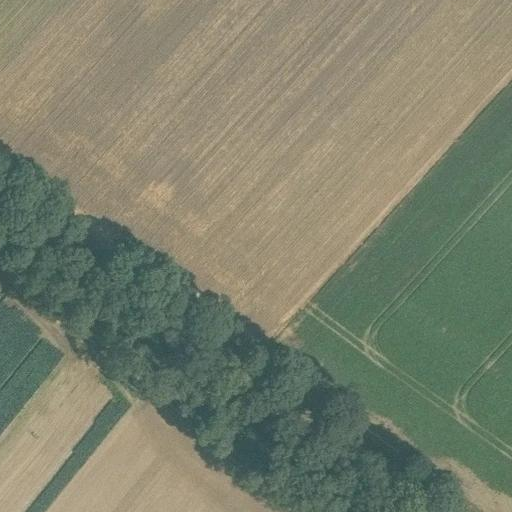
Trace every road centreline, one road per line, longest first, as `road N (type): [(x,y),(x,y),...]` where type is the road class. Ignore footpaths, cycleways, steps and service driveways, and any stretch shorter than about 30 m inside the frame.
road 1 (track): [(427,511),(0,206)]
road 2 (track): [(0,260),(284,511)]
